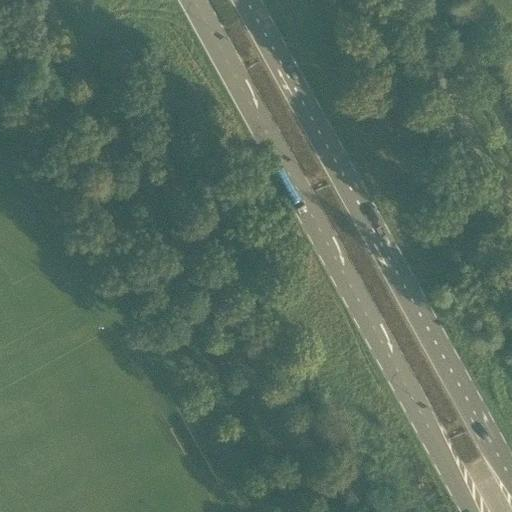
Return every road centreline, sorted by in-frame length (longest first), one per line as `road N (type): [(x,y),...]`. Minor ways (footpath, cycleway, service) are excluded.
road 1 (primary): [(187,0),(471,511)]
road 2 (primary): [(511,477),(245,0)]
